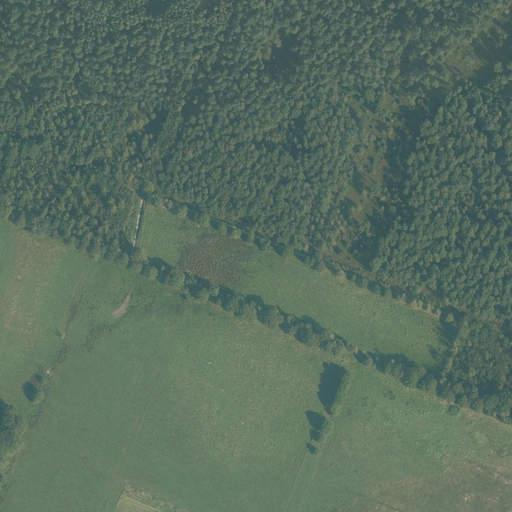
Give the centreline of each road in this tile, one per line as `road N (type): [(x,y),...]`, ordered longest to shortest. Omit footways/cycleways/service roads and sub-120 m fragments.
road 1 (track): [(491,411),(132,264),(130,254)]
road 2 (track): [(234,0),(186,121),(104,85)]
road 3 (track): [(132,264),(0,209)]
